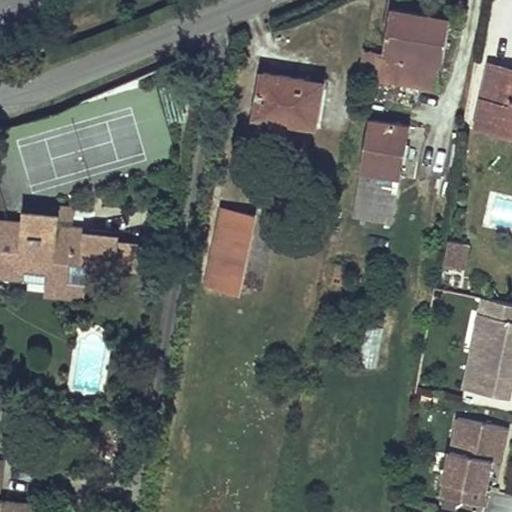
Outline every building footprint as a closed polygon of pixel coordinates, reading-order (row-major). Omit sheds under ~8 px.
[(432,17),(391,9),(383,53),(375,52),(371,77),(435,88),(439,63),(444,64),(451,26),(431,22),(432,17)] [(452,20),(432,17),(431,22),(451,26),(452,20)] [(23,41),(26,53),(46,48),(43,36),(23,41)] [(511,68),(489,64),(476,125),(511,133),(511,68)] [(305,79),(263,72),(256,115),(316,125),(321,87),(304,85),(305,79)] [(323,82),(305,79),(304,85),(321,87),(323,82)] [(354,217),(394,224),(410,126),(370,119),(354,217)] [(57,212),(56,218),(72,219),(73,209),(57,207),(57,212)] [(27,224),(0,220),(0,273),(23,277),(24,267),(51,270),(50,278),(70,281),(73,261),(86,263),(137,269),(140,243),(118,240),(119,236),(71,230),(55,228),(56,218),(57,212),(28,209),(27,224)] [(239,291),(255,215),(224,209),(206,283),(239,291)] [(448,240),(443,265),(464,269),(469,245),(448,240)] [(70,281),(50,278),(49,294),(82,297),(86,263),(73,261),(70,281)] [(511,302),(482,296),(478,312),(485,314),(477,348),(470,347),(461,386),(508,397),(511,380),(511,302)] [(485,314),(478,312),(470,347),(477,348),(485,314)] [(363,364),(377,365),(381,326),(367,324),(363,364)] [(506,427),(455,416),(447,454),(442,473),(438,494),(483,504),(486,488),(483,487),(489,458),(499,460),(506,427)] [(0,501),(0,491),(3,462),(0,461),(0,511),(36,511),(37,506),(0,501)]
